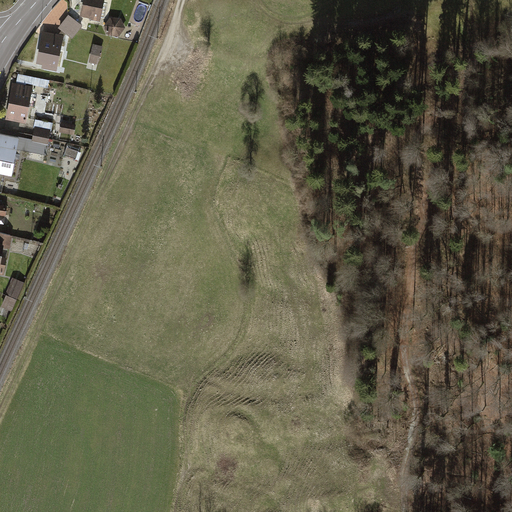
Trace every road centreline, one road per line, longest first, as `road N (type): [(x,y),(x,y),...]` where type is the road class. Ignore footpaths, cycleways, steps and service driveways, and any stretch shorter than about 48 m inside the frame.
road 1 (track): [(404,511),(418,412),(403,343),(414,241),(427,206),(417,142),(469,80),(475,59),(466,0)]
road 2 (track): [(180,0),(0,409)]
